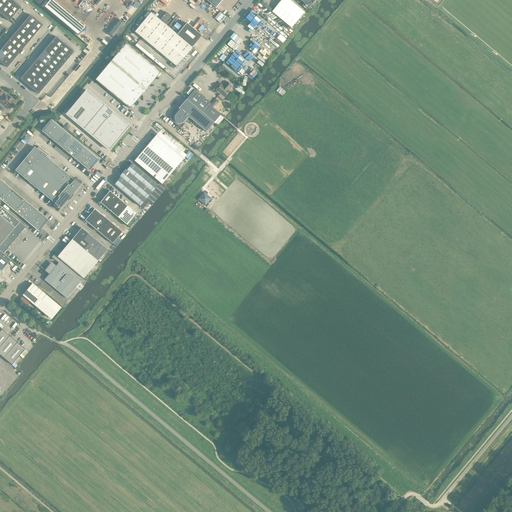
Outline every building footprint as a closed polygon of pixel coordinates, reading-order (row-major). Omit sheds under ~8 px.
[(19,7),(11,0),(0,0),(0,14),(7,21),(19,7)] [(206,0),(216,8),(223,0),(206,0)] [(290,0),(282,0),(272,12),(292,28),(305,12),(290,0)] [(396,0),(389,0),(381,10),(436,57),(448,43),(396,0)] [(264,1),(262,3),(271,10),(273,8),(264,1)] [(192,47),(177,34),(151,13),(135,32),(173,64),(171,66),(174,69),(183,59),(192,47)] [(42,25),(29,14),(0,48),(0,61),(6,67),(42,25)] [(109,34),(113,37),(124,23),(120,20),(112,29),(109,34)] [(177,34),(192,47),(202,36),(186,23),(177,34)] [(74,52),(56,36),(20,79),(38,94),(74,52)] [(110,61),(145,90),(160,72),(126,43),(111,61),(110,61)] [(225,44),(217,53),(221,57),(229,47),(225,44)] [(420,54),(401,77),(452,120),(471,97),(420,54)] [(365,55),(352,71),(392,105),(406,89),(365,55)] [(145,90),(110,61),(111,61),(95,80),(130,108),(145,90)] [(231,75),(237,79),(241,74),(225,63),(222,66),(232,73),(231,75)] [(69,74),(63,80),(60,87),(56,91),(59,94),(55,98),(53,98),(55,92),(52,95),(53,96),(49,100),(53,105),(50,104),(51,105),(50,107),(53,108),(56,106),(52,103),(55,100),(59,101),(62,99),(60,98),(62,96),(63,96),(74,85),(69,83),(72,81),(71,80),(73,78),(72,78),(69,74)] [(221,84),(216,90),(225,98),(230,91),(229,90),(232,86),(228,82),(224,86),(221,84)] [(236,87),(235,89),(243,95),(246,92),(238,85),(237,86),(236,85),(235,86),(236,87)] [(286,92),(280,87),(276,91),(282,96),(286,92)] [(129,126),(86,90),(66,114),(109,150),(129,126)] [(211,104),(194,90),(186,99),(214,123),(220,115),(210,106),(211,104)] [(0,101),(10,109),(16,103),(12,99),(12,98),(10,96),(9,97),(5,94),(0,99),(0,101)] [(206,132),(214,123),(186,99),(170,119),(180,128),(189,117),(206,132)] [(403,115),(397,121),(404,127),(409,120),(403,115)] [(89,170),(98,159),(51,120),(42,131),(89,170)] [(409,126),(403,133),(414,142),(420,135),(409,126)] [(162,184),(168,176),(183,159),(156,136),(141,153),(134,161),(160,183),(162,184)] [(25,158),(70,197),(81,183),(75,179),(76,178),(75,178),(74,180),(34,147),(25,158)] [(70,197),(25,158),(15,170),(54,203),(53,205),(59,209),(59,210),(70,197)] [(166,188),(162,184),(160,183),(158,185),(132,163),(126,170),(125,169),(119,176),(120,177),(114,184),(140,206),(146,211),(166,188)] [(47,220),(48,220),(0,179),(0,199),(38,231),(47,220)] [(140,216),(136,213),(109,191),(100,202),(130,228),(140,216)] [(204,192),(197,199),(205,205),(211,198),(204,192)] [(25,227),(2,208),(0,209),(0,251),(3,254),(25,227)] [(112,243),(122,232),(94,209),(85,220),(112,243)] [(99,260),(102,263),(111,252),(81,228),(57,257),(83,278),(99,260)] [(3,254),(0,251),(0,269),(1,271),(10,260),(3,254)] [(54,254),(51,257),(79,280),(82,277),(54,254)] [(81,281),(58,263),(44,280),(66,298),(81,281)] [(22,295),(49,318),(51,319),(61,308),(59,306),(32,283),(22,295)] [(0,354),(12,365),(21,354),(24,356),(28,352),(25,349),(0,328),(0,354)]
